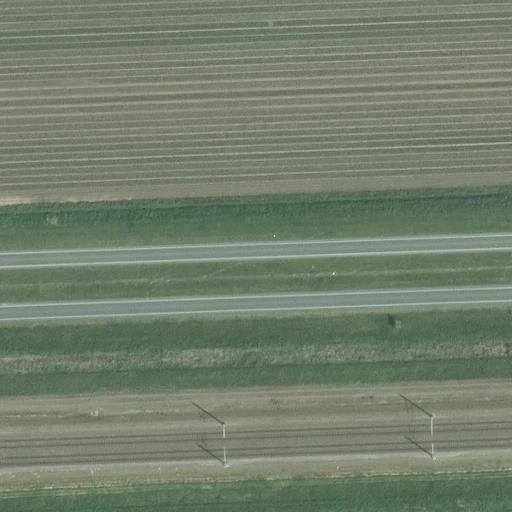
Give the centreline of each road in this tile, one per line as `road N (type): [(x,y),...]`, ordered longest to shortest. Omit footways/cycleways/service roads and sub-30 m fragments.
road 1 (track): [(0,407),(511,387)]
road 2 (trunk): [(0,312),(511,293)]
road 3 (trunk): [(511,242),(0,260)]
